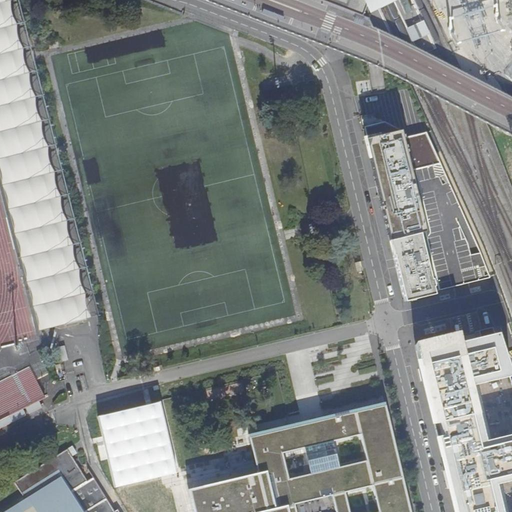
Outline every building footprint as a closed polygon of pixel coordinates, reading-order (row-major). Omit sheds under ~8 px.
[(0,0),(0,167),(42,333),(86,322),(4,0),(0,0)] [(319,0),(367,19),(365,7),(361,0),(319,0)] [(361,0),(365,7),(368,13),(396,0),(361,0)] [(282,17),(260,9),(258,14),(280,22),(282,17)] [(367,139),(365,140),(376,185),(389,238),(425,229),(410,172),(440,165),(426,133),(403,138),(401,130),(385,122),(364,125),(367,139)] [(425,229),(389,238),(399,278),(404,300),(440,292),(425,229)] [(466,326),(421,337),(463,511),(509,511),(502,483),(511,480),(511,432),(491,438),(480,382),(511,374),(511,352),(504,328),(469,337),(466,326)] [(0,422),(47,398),(28,367),(0,381),(0,422)] [(511,374),(480,382),(491,438),(511,432),(511,374)] [(102,439),(113,489),(169,476),(176,474),(159,401),(149,404),(96,416),(102,439)] [(312,419),(248,434),(257,475),(201,488),(192,490),(197,511),(409,511),(384,402),(312,419)] [(99,491),(96,487),(91,479),(86,482),(71,457),(74,455),(72,451),(70,448),(14,483),(22,497),(0,510),(0,511),(118,511),(117,509),(113,511),(111,511),(107,505),(99,491)] [(511,511),(511,480),(502,483),(509,511),(511,511)]
